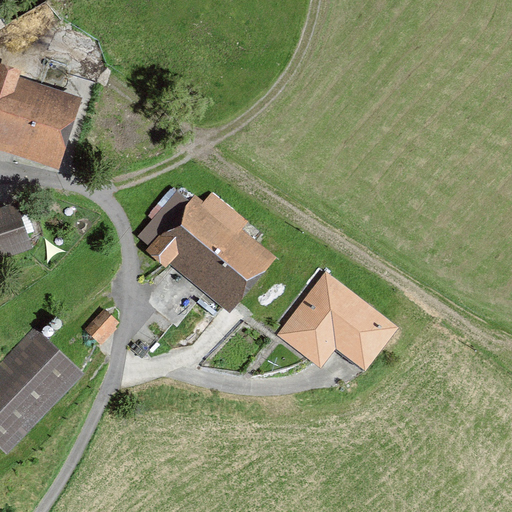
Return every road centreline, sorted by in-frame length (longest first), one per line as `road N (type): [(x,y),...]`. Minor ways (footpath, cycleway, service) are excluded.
road 1 (unclassified): [(0,179),(68,181),(100,194),(121,224),(129,260),(114,370),(40,511)]
road 2 (track): [(313,0),(309,35),(284,84),(230,141),(100,194)]
road 3 (track): [(122,337),(34,439),(0,466)]
